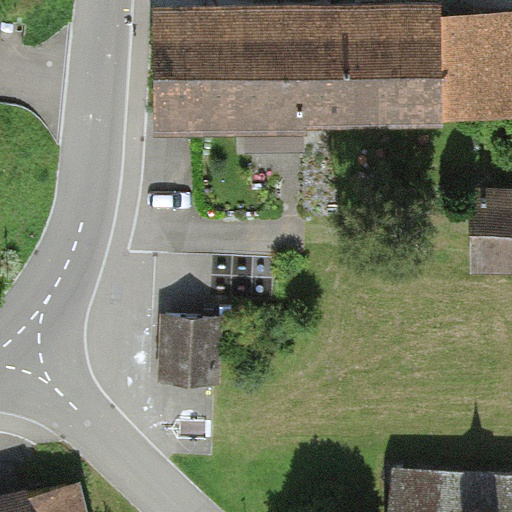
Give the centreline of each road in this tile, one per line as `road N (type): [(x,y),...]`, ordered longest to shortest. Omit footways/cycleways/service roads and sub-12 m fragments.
road 1 (tertiary): [(109,0),(91,180),(71,269),(11,344)]
road 2 (residential): [(11,344),(187,511)]
